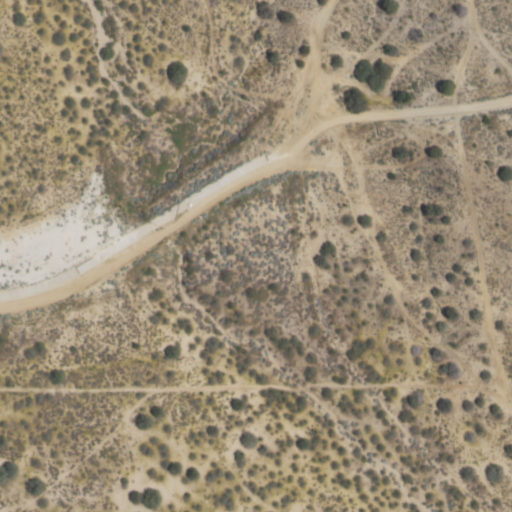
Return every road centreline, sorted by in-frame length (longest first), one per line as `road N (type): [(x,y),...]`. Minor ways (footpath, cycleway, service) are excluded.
road 1 (residential): [(477,511),(357,396),(312,302),(284,117),(332,0)]
road 2 (track): [(0,306),(71,287),(326,127),(511,104)]
